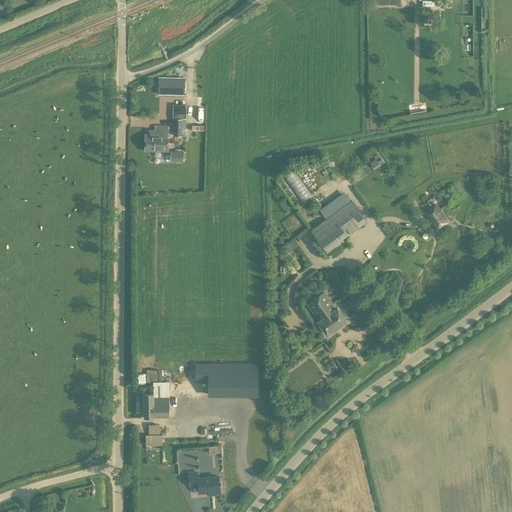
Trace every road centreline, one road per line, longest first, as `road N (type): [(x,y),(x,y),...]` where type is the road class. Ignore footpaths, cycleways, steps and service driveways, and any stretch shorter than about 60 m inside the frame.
road 1 (unclassified): [(117,511),(121,0)]
road 2 (unclassified): [(253,511),(324,431),(511,284)]
